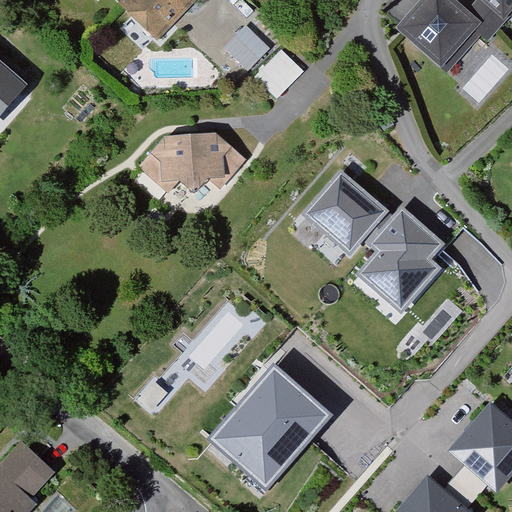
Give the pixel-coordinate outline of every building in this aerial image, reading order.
[(112,0),(155,42),(196,0),(112,0)] [(448,0),(424,0),(395,31),(439,71),(474,33),(487,45),(511,18),(511,0),(462,0),(456,7),(448,0)] [(242,33),(222,53),(245,76),(267,55),(242,33)] [(0,53),(0,128),(37,84),(0,53)] [(279,55),(251,83),(275,105),(303,77),(279,55)] [(162,139),(138,171),(168,197),(179,183),(193,195),(207,184),(219,194),(246,163),(217,137),(162,139)] [(401,218),(342,172),(308,212),(350,250),(362,244),(377,256),(363,275),(404,310),(440,268),(427,259),(438,247),(401,218)] [(334,418),(275,367),(209,443),(268,494),(334,418)] [(511,499),(511,398),(496,385),(440,450),(506,506),(511,499)] [(0,467),(0,511),(28,511),(33,508),(25,501),(49,476),(20,448),(0,467)] [(396,511),(477,511),(434,472),(396,511)]
